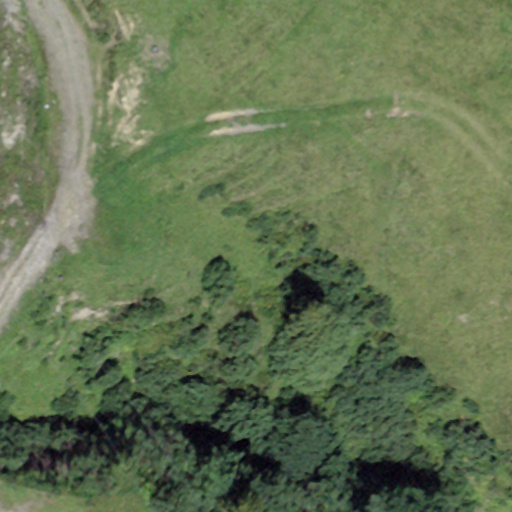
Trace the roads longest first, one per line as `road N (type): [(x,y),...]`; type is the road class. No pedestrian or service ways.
road 1 (track): [(70,211),(159,143),(214,124),(386,106)]
road 2 (track): [(43,0),(78,78),(86,150),(70,211),(0,301)]
